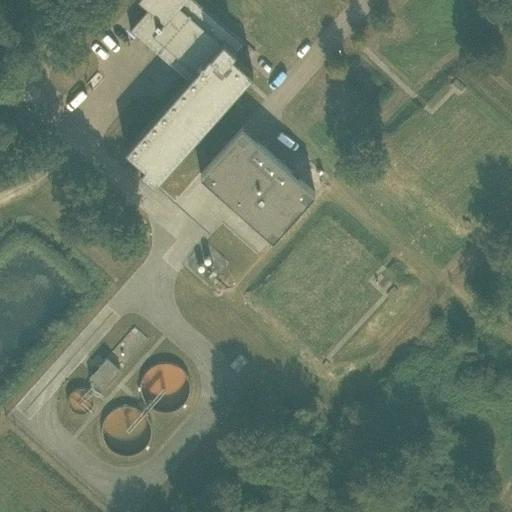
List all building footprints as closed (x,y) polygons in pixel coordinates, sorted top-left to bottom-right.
[(130,28),(181,72),(188,79),(125,149),(137,160),(133,164),(155,183),(240,88),(253,73),(231,55),(235,51),(236,52),(245,42),(195,0),(139,0),(148,8),(130,28)] [(242,126),(201,173),(274,237),(315,191),(242,126)] [(134,326),(112,351),(124,361),(146,336),(134,326)] [(155,356),(139,388),(172,404),(188,372),(155,356)] [(120,369),(107,357),(90,377),(103,389),(120,369)]
